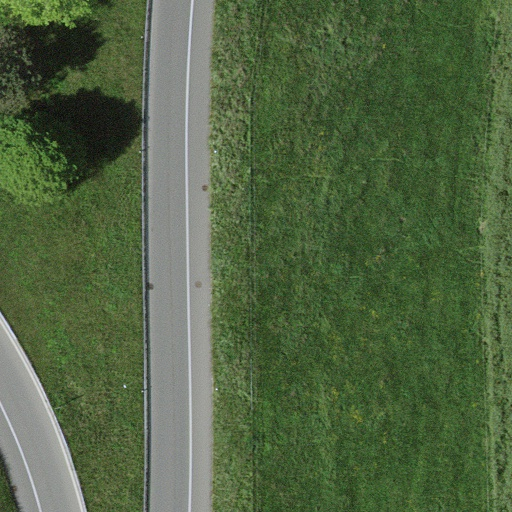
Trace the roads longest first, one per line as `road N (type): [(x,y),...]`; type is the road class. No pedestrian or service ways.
road 1 (motorway): [(170,511),(175,0)]
road 2 (motorway): [(0,361),(59,511)]
